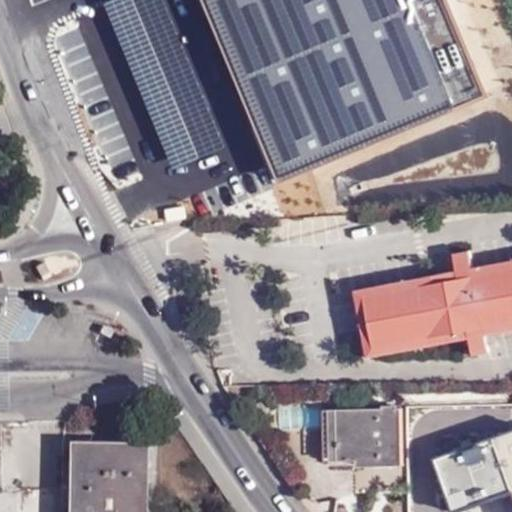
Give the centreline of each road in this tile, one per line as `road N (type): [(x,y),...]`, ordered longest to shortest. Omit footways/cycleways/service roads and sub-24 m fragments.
road 1 (tertiary): [(187,373),(272,511)]
road 2 (residential): [(0,25),(56,162)]
road 3 (tertiary): [(187,373),(109,260)]
road 4 (tertiary): [(89,284),(162,342),(187,373)]
